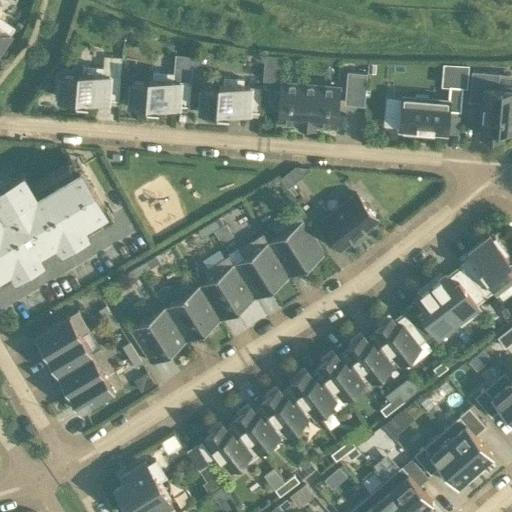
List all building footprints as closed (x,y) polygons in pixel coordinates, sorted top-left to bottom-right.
[(0,51),(1,50),(0,49),(0,46),(14,25),(0,15),(0,51)] [(87,97),(118,99),(120,74),(102,73),(102,66),(82,64),(82,71),(78,71),(77,76),(61,75),(59,97),(87,99),(87,97)] [(467,86),(469,66),(459,65),(458,85),(462,85),(467,86)] [(131,81),(129,103),(157,105),(157,103),(188,105),(190,80),(172,78),(173,72),(153,70),(152,77),(148,76),(147,82),(131,81)] [(346,101),(364,102),(367,71),(348,70),(346,101)] [(511,87),(497,87),(498,73),(473,71),(470,99),(484,100),(481,133),(501,135),(502,126),(511,127),(511,126),(511,87)] [(202,86),(200,109),(228,111),(228,108),(259,111),(261,86),(243,84),(243,78),(223,76),(222,83),(218,82),(218,88),(202,86)] [(313,121),(335,123),(339,86),(280,81),(280,90),(274,90),(273,108),(278,109),(277,118),(299,120),(299,126),(313,127),(313,121)] [(415,96),(402,95),(399,128),(403,129),(403,132),(415,133),(415,130),(446,132),(448,109),(460,110),(462,85),(458,85),(449,84),(448,99),(427,97),(427,94),(415,93),(415,96)] [(23,170),(0,183),(0,277),(40,254),(39,251),(59,238),(61,241),(102,217),(98,209),(103,206),(80,166),(74,169),(69,161),(31,184),(23,170)] [(309,167),(308,166),(295,165),(281,176),(288,185),(309,167)] [(278,174),(267,180),(271,187),(282,181),(278,174)] [(356,192),(319,222),(339,248),(352,238),(354,240),(366,230),(364,228),(377,218),(356,192)] [(277,234),(268,239),(267,240),(289,274),(324,252),(297,210),(272,225),(277,234)] [(223,223),(219,216),(208,222),(212,229),(215,234),(227,227),(224,222),(223,223)] [(202,236),(212,229),(208,222),(197,229),(202,236)] [(243,255),(234,261),(233,261),(254,295),(289,274),(267,240),(268,239),(263,231),(238,247),(243,255)] [(460,261),(462,264),(463,264),(487,294),(511,274),(511,271),(503,261),(508,257),(505,254),(507,252),(495,236),(493,238),(489,233),(476,243),(479,247),(460,261)] [(209,277),(199,283),(220,317),(254,295),(233,261),(234,261),(229,253),(203,269),(209,277)] [(149,257),(138,264),(143,271),(153,264),(159,261),(155,254),(149,257)] [(132,277),(143,271),(138,264),(128,270),(132,277)] [(477,302),(487,294),(463,264),(462,264),(448,275),(445,271),(442,273),(441,271),(428,280),(457,317),(456,318),(461,323),(481,307),(477,302)] [(403,310),(405,312),(425,338),(427,340),(456,318),(457,317),(428,280),(416,290),(418,292),(415,294),(418,298),(403,310)] [(199,283),(164,304),(186,339),(220,317),(199,283)] [(98,308),(105,319),(112,314),(105,304),(98,308)] [(151,361),(186,339),(164,304),(129,326),(151,361)] [(35,334),(46,353),(89,328),(78,309),(35,334)] [(399,358),(425,338),(405,312),(394,320),(388,312),(377,321),(379,323),(374,327),(377,330),(397,356),(399,358)] [(119,325),(112,314),(105,319),(112,329),(119,325)] [(505,346),(511,340),(511,323),(497,336),(505,346)] [(89,328),(46,353),(57,372),(100,347),(89,328)] [(346,344),(348,348),(349,347),(369,374),(371,376),(397,356),(377,330),(366,338),(360,330),(349,339),(350,341),(346,344)] [(122,345),(128,355),(135,351),(129,340),(122,345)] [(57,372),(68,391),(111,365),(100,347),(57,372)] [(342,394),(369,374),(349,347),(348,348),(338,356),(332,348),(321,357),(322,359),(318,362),(320,366),(321,365),(341,392),(342,394)] [(142,361),(135,351),(128,355),(135,366),(142,361)] [(438,373),(447,366),(442,359),(433,367),(438,373)] [(122,385),(111,365),(68,391),(79,410),(122,385)] [(289,380),(292,383),(313,410),(312,410),(314,412),(341,392),(321,365),(320,366),(310,374),(304,366),(292,374),(294,377),(289,380)] [(511,382),(508,378),(509,378),(502,370),(473,396),(490,415),(500,406),(511,420),(511,382)] [(399,393),(404,399),(420,387),(410,374),(385,394),(389,400),(399,393)] [(261,398),(264,401),(285,427),(284,428),(286,430),(312,410),(313,410),(292,383),(281,392),(275,384),(264,392),(266,394),(261,398)] [(399,393),(389,400),(394,406),(404,399),(399,393)] [(394,406),(389,400),(380,407),(385,414),(394,406)] [(264,401),(253,409),(247,402),(236,410),(238,412),(233,416),(236,419),(237,418),(261,451),(262,450),(265,455),(278,444),(273,437),(284,428),(285,427),(264,401)] [(469,406),(459,414),(441,430),(475,470),(484,462),(483,461),(493,453),(476,434),(486,426),(469,406)] [(391,433),(398,427),(390,417),(383,424),(391,433)] [(234,471),(261,451),(237,418),(236,419),(225,427),(219,419),(208,428),(210,430),(205,433),(234,471)] [(441,430),(423,445),(413,453),(430,473),(440,464),(457,484),(466,476),(467,477),(475,470),(441,430)] [(350,438),(340,445),(345,451),(355,444),(350,438)] [(186,448),(192,458),(203,452),(196,442),(186,448)] [(355,444),(345,451),(350,458),(360,450),(355,444)] [(345,451),(340,445),(331,452),(336,459),(345,451)] [(209,462),(203,452),(192,458),(198,468),(209,462)] [(401,464),(384,478),(412,511),(417,511),(423,507),(424,509),(433,501),(432,500),(418,483),(427,475),(410,456),(401,464)] [(114,489),(123,502),(160,479),(160,480),(166,476),(155,458),(147,464),(144,459),(121,473),(125,479),(115,485),(117,487),(114,489)] [(216,473),(205,479),(202,481),(208,490),(221,482),(216,473)] [(294,473),(284,481),(289,487),(298,480),(294,473)] [(384,511),(412,511),(384,478),(368,493),(384,511)] [(170,496),(160,480),(160,479),(123,502),(129,511),(140,511),(144,510),(145,511),(174,511),(176,511),(168,497),(170,496)] [(274,488),(279,494),(289,487),(284,481),(274,488)] [(308,482),(294,492),(300,500),(314,490),(308,482)] [(223,485),(213,491),(219,501),(229,494),(223,485)] [(384,511),(368,493),(351,507),(345,511),(384,511)]
